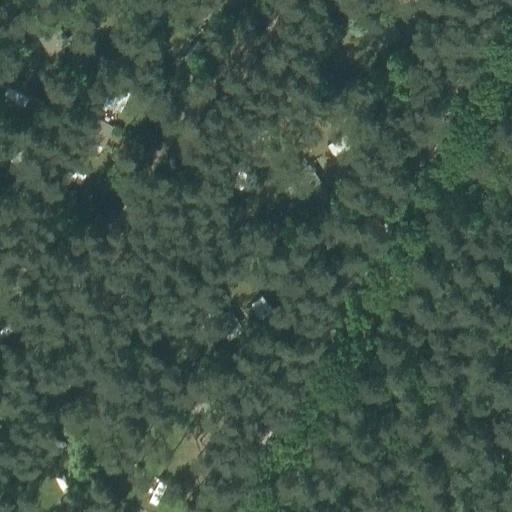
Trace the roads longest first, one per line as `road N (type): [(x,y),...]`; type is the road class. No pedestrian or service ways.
road 1 (unclassified): [(64,511),(87,469),(90,380),(104,313),(149,220),(199,140),(303,24),(315,0)]
road 2 (track): [(233,511),(505,0)]
